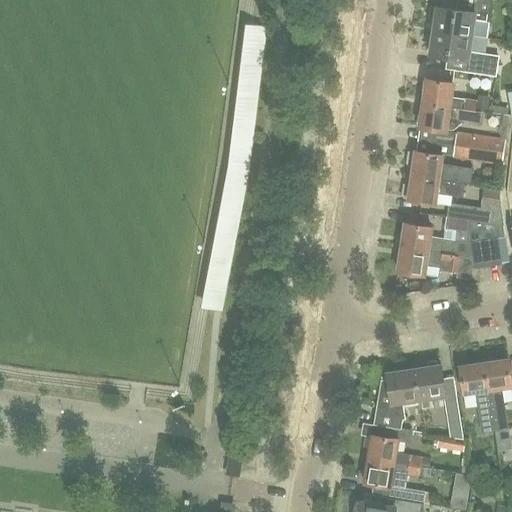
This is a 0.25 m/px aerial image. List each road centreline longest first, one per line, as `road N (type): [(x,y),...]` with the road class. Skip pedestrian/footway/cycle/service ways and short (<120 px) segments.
road 1 (residential): [(336,326),(381,0)]
road 2 (residential): [(297,511),(320,438),(336,326)]
road 3 (residential): [(336,326),(365,329),(511,307)]
